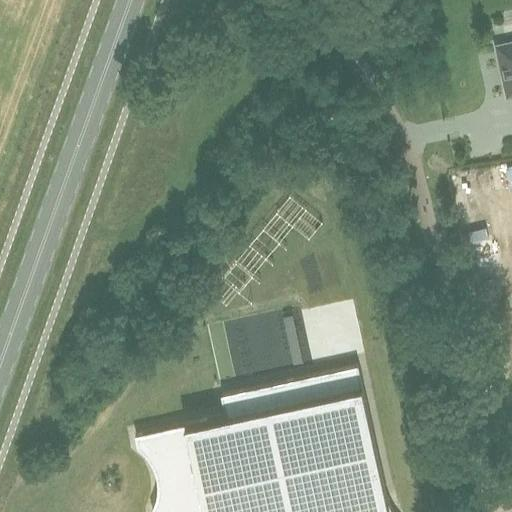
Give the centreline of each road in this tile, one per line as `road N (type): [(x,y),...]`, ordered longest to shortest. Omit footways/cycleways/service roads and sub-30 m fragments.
road 1 (residential): [(490,511),(415,170),(367,77)]
road 2 (primary): [(129,0),(0,361)]
